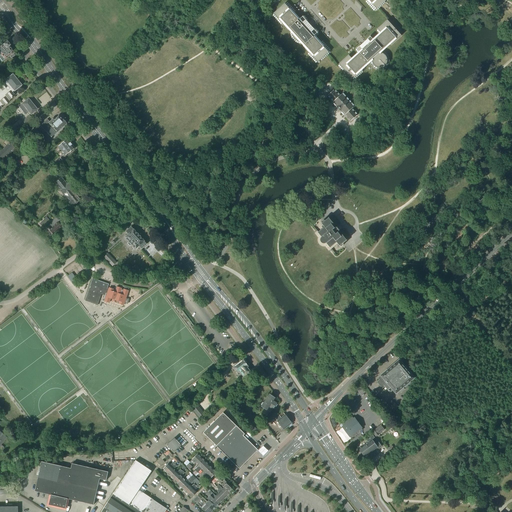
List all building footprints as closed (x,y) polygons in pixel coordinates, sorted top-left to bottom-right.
[(366,0),(366,1),(375,11),(387,0),(366,0)] [(302,43),(303,43),(303,44),(302,44),(309,52),(308,53),(317,63),(330,52),(321,41),(320,43),(314,37),(318,33),(318,32),(316,31),(315,30),(314,30),(312,29),(311,28),(310,29),(306,25),(307,24),(307,23),(306,22),(306,21),(306,20),(305,19),(304,18),(304,17),(303,16),(299,20),(294,14),(295,13),(286,3),(273,14),(282,24),(284,23),(291,31),(292,31),(292,32),(292,33),(292,34),(292,35),(292,36),(293,37),(293,38),(293,39),(294,39),(295,40),(296,41),(297,41),(297,42),(298,42),(299,42),(300,43),(301,43),(302,43)] [(357,48),(356,49),(359,53),(352,60),(349,55),(344,59),(339,64),(338,65),(352,80),(363,71),(361,70),(370,62),(370,61),(370,60),(372,60),(372,61),(372,62),(372,63),(373,64),(373,66),(374,66),(374,67),(375,67),(376,68),(378,68),(379,69),(380,69),(381,69),(382,68),(383,68),(384,67),(385,67),(386,66),(386,65),(387,64),(387,63),(387,62),(387,61),(387,59),(387,58),(386,57),(386,56),(385,55),(384,54),(383,54),(381,53),(380,53),(379,53),(379,51),(381,51),(381,52),(390,44),(391,45),(401,36),(387,20),(387,21),(377,30),(381,34),(374,40),(370,36),(369,37),(368,38),(368,39),(367,39),(366,40),(366,41),(367,43),(363,47),(361,46),(360,46),(359,46),(358,47),(358,48),(357,48)] [(11,59),(15,56),(13,54),(14,54),(9,47),(10,46),(6,42),(2,45),(0,46),(0,59),(2,62),(4,61),(9,57),(11,59)] [(21,85),(12,75),(5,80),(6,81),(4,83),(4,82),(0,85),(0,109),(2,108),(1,107),(6,104),(10,102),(9,101),(12,98),(11,97),(14,95),(12,92),(21,85)] [(340,95),(335,90),(328,96),(333,102),(333,103),(337,107),(336,107),(341,112),(345,116),(345,115),(350,122),(358,115),(352,109),(355,106),(349,100),(347,97),(343,93),(341,96),(340,95)] [(30,115),(37,110),(28,99),(22,104),(24,107),(24,108),(25,109),(24,109),(26,112),(26,111),(27,112),(28,112),(30,115)] [(22,122),(26,126),(33,119),(29,115),(22,122)] [(61,120),(58,116),(53,120),(52,119),(49,122),(47,120),(39,126),(45,133),(46,133),(46,134),(50,139),(55,134),(56,133),(66,124),(65,123),(63,120),(63,121),(62,119),(61,120)] [(68,154),(75,149),(68,139),(58,146),(65,156),(67,154),(68,154)] [(0,151),(0,161),(7,155),(9,157),(12,154),(10,152),(14,148),(9,142),(0,151)] [(61,158),(54,163),(59,169),(65,164),(61,158)] [(28,178),(42,165),(40,163),(26,176),(28,178)] [(64,187),(67,184),(62,178),(55,183),(60,189),(59,190),(65,197),(66,196),(69,193),(64,187)] [(69,193),(66,196),(71,201),(69,203),(73,207),(80,201),(80,199),(73,190),(73,189),(68,183),(67,184),(64,187),(69,193)] [(41,223),(45,227),(51,222),(47,218),(41,223)] [(333,223),(329,218),(325,221),(323,220),(321,222),(322,224),(325,227),(318,233),(322,238),(321,239),(321,240),(321,242),(322,243),(323,244),(325,244),(326,243),(331,250),(338,244),(340,246),(341,247),(343,245),(343,243),(347,240),(342,235),(341,236),(338,233),(339,230),(337,227),(334,228),(332,225),(333,223)] [(62,227),(58,223),(51,230),(49,228),(46,231),(52,237),(54,235),(56,233),(57,235),(60,232),(58,230),(62,227)] [(131,227),(126,232),(129,234),(125,238),(129,242),(127,243),(130,246),(132,245),(136,249),(139,246),(142,249),(147,244),(144,242),(145,241),(141,237),(138,234),(134,230),(131,227)] [(104,258),(110,264),(112,266),(117,262),(108,253),(104,258)] [(68,276),(69,277),(70,278),(75,286),(80,282),(73,273),(68,276)] [(85,285),(84,289),(86,290),(86,289),(89,290),(88,292),(85,301),(88,302),(98,305),(99,302),(102,294),(105,295),(103,300),(105,300),(106,302),(108,303),(110,302),(111,299),(113,299),(112,300),(113,302),(116,303),(117,302),(118,301),(120,302),(119,303),(120,304),(122,305),(124,304),(124,303),(127,304),(128,303),(129,301),(128,299),(126,298),(128,292),(129,291),(128,291),(124,289),(123,290),(121,289),(122,288),(120,288),(117,287),(115,292),(113,292),(113,291),(114,290),(113,289),(111,288),(110,288),(109,289),(107,288),(93,283),(95,278),(89,283),(87,286),(85,285)] [(242,362),(241,360),(234,365),(235,367),(237,371),(236,372),(238,375),(241,372),(243,375),(249,372),(245,366),(246,365),(243,362),(242,362)] [(414,378),(399,361),(382,375),(378,378),(380,380),(377,382),(382,388),(385,387),(388,390),(391,387),(396,393),(399,390),(401,392),(404,390),(404,389),(410,383),(409,382),(414,378)] [(263,403),(261,404),(262,405),(262,406),(263,406),(262,406),(264,408),(267,410),(267,409),(267,410),(267,411),(265,412),(264,412),(262,415),(266,417),(270,411),(270,412),(271,411),(273,408),(276,404),(276,403),(273,401),(274,399),(275,398),(274,398),(274,396),(272,395),(271,396),(270,395),(269,396),(267,400),(265,403),(264,403),(264,402),(263,403)] [(392,414),(398,407),(391,401),(385,408),(392,414)] [(201,420),(206,416),(197,405),(192,409),(201,420)] [(285,415),(283,412),(279,415),(275,418),(277,421),(280,424),(279,425),(280,427),(281,426),(284,430),(292,424),(292,423),(289,420),(288,419),(286,415),(285,415)] [(258,450),(243,436),(245,434),(223,413),(203,433),(217,446),(217,445),(218,446),(218,448),(220,449),(221,449),(222,450),(221,450),(239,469),(258,450)] [(349,420),(349,419),(344,423),(342,425),(340,426),(340,427),(341,428),(342,428),(343,428),(350,437),(359,430),(360,432),(363,430),(354,419),(352,418),(349,420)] [(248,429),(252,434),(257,430),(253,425),(248,429)] [(376,437),(379,434),(384,430),(381,425),(375,429),(377,432),(374,434),(376,437)] [(351,436),(350,437),(351,438),(360,432),(359,430),(351,436)] [(375,444),(372,440),(374,438),(373,435),(368,438),(369,440),(368,440),(369,442),(368,443),(365,444),(368,448),(369,448),(370,449),(372,448),(374,450),(377,447),(379,449),(382,447),(381,445),(378,442),(375,444)] [(174,452),(181,446),(175,438),(167,445),(174,452)] [(368,448),(365,444),(359,449),(365,457),(374,450),(372,448),(370,449),(369,448),(368,448)] [(264,445),(258,450),(263,455),(269,450),(264,445)] [(163,455),(154,464),(157,467),(159,468),(163,464),(165,463),(162,460),(168,455),(170,457),(173,455),(171,454),(169,451),(165,454),(163,455)] [(192,460),(190,462),(191,464),(192,463),(192,464),(193,464),(195,462),(197,464),(202,458),(198,454),(193,459),(192,460)] [(197,470),(193,473),(194,474),(201,468),(206,462),(202,458),(197,464),(198,465),(196,467),(195,468),(197,470)] [(165,511),(168,509),(139,490),(152,471),(136,461),(114,494),(101,511),(165,511)] [(71,468),(59,466),(41,462),(35,491),(51,495),(49,502),(53,502),(52,505),(52,506),(62,508),(65,509),(68,499),(94,505),(100,479),(106,480),(108,472),(72,464),(71,468)] [(168,464),(163,469),(167,473),(175,465),(174,464),(175,463),(174,462),(170,465),(168,464)] [(201,468),(194,474),(196,476),(199,474),(198,473),(202,469),(204,471),(210,465),(206,462),(201,468)] [(175,465),(167,473),(169,475),(170,477),(176,471),(174,469),(177,466),(175,465),(175,464),(175,465)] [(205,472),(199,478),(201,481),(202,479),(205,477),(208,475),(213,469),(210,465),(204,471),(205,472)] [(176,471),(170,477),(173,480),(174,480),(182,471),(180,469),(177,472),(176,471)] [(208,475),(205,477),(206,479),(207,478),(207,479),(210,476),(211,478),(217,472),(213,469),(208,475)] [(182,471),(174,480),(177,484),(183,478),(181,476),(185,473),(183,471),(182,471)] [(183,478),(177,484),(181,487),(187,482),(191,477),(193,475),(191,473),(189,475),(184,479),(183,478)] [(187,482),(181,487),(185,491),(190,485),(194,481),(194,480),(195,480),(196,479),(193,475),(191,477),(187,482)] [(215,478),(215,479),(217,480),(219,482),(224,487),(230,493),(232,490),(232,488),(229,484),(224,480),(225,479),(223,477),(222,478),(219,475),(215,478)] [(190,485),(185,491),(188,494),(194,489),(196,486),(194,484),(192,487),(190,485)] [(194,489),(188,494),(192,498),(197,492),(195,490),(198,488),(200,486),(198,484),(196,486),(194,489)] [(219,485),(217,487),(219,489),(221,491),(226,496),(229,494),(230,493),(224,487),(223,489),(219,485)] [(219,489),(217,491),(219,493),(217,495),(223,500),(226,496),(221,491),(219,489)] [(209,490),(207,492),(214,498),(219,504),(223,500),(217,495),(216,496),(209,490)] [(207,491),(205,493),(209,497),(207,499),(209,500),(216,507),(219,504),(214,498),(207,492),(207,491)] [(199,494),(198,496),(201,500),(212,511),(216,507),(209,500),(207,502),(199,494)] [(211,511),(212,511),(201,500),(198,496),(193,501),(195,503),(196,502),(206,511),(211,511)]
